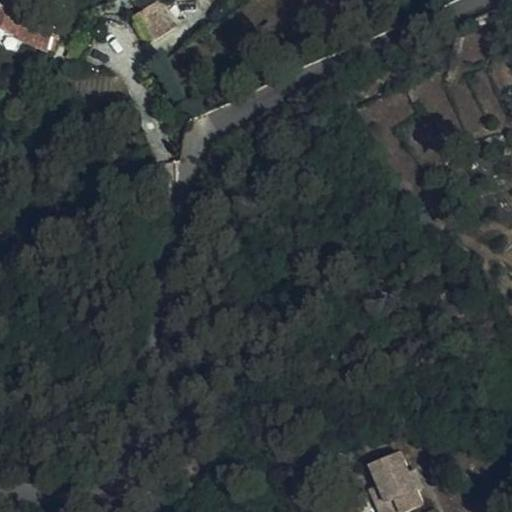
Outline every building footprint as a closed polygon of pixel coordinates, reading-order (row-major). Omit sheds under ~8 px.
[(16,39),(44,51),(52,27),(23,14),(28,0),(0,0),(0,30),(6,34),(7,35),(8,35),(9,35),(9,36),(10,36),(11,37),(12,37),(13,37),(13,38),(14,38),(15,38),(15,39),(16,39)] [(168,31),(155,1),(129,20),(143,48),(168,31)] [(62,55),(76,63),(86,45),(77,39),(72,49),(67,46),(62,55)] [(407,453),(377,464),(386,488),(375,494),(381,510),(398,503),(402,511),(423,511),(428,510),(422,493),(415,474),(407,453)] [(386,488),(377,464),(366,468),(375,494),(386,488)] [(425,471),(415,474),(422,493),(432,490),(425,471)] [(402,511),(398,503),(381,510),(382,511),(402,511)]
